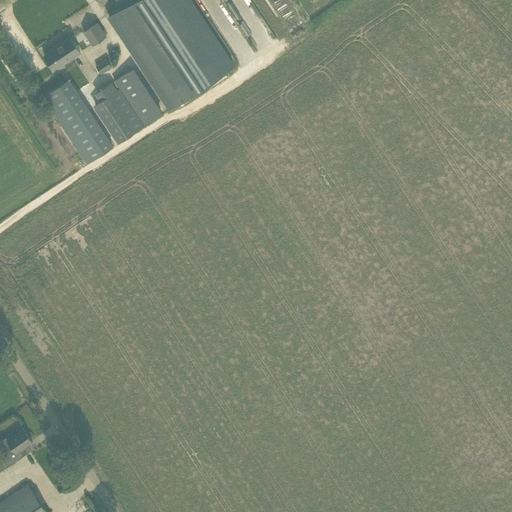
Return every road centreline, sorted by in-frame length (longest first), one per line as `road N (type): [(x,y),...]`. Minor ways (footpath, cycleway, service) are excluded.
road 1 (unknown): [(0,231),(249,67),(207,0)]
road 2 (unclassified): [(111,511),(0,340)]
